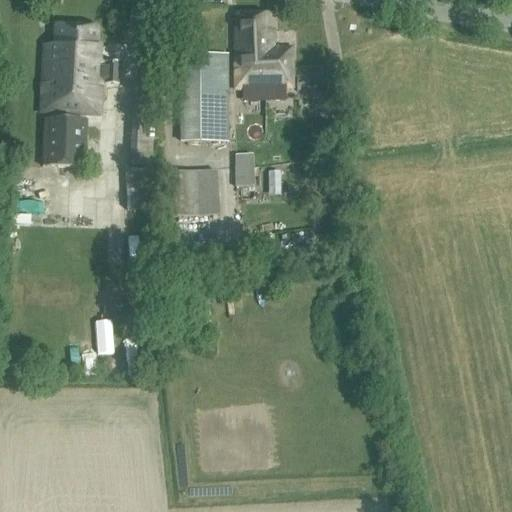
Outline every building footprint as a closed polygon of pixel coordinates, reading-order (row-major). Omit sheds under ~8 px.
[(235,89),(290,88),(290,48),(273,48),(272,15),(235,15),(235,89)] [(39,113),(99,116),(100,81),(104,81),(104,84),(117,84),(118,64),(105,63),(105,66),(101,66),(101,63),(90,62),(91,50),(95,50),(96,27),(54,25),(53,46),(42,46),(40,85),(43,85),(43,94),(40,94),(39,113)] [(181,55),(181,143),(228,143),(228,55),(181,55)] [(129,167),(150,168),(152,140),(158,140),(158,110),(153,110),(155,87),(133,85),(129,167)] [(41,119),(40,167),(85,169),(86,120),(41,119)] [(252,154),(235,155),(235,187),(254,187),(252,154)] [(166,219),(219,215),(216,171),(163,175),(166,219)] [(47,184),(64,185),(64,175),(47,174),(47,184)] [(59,202),(31,201),(31,215),(59,217),(59,202)] [(234,245),(179,249),(181,272),(236,268),(235,252),(235,251),(234,245)]
